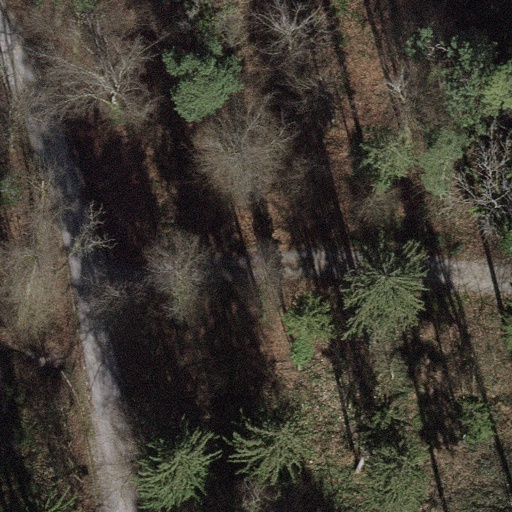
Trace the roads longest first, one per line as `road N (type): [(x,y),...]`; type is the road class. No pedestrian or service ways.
road 1 (track): [(114,511),(93,287),(32,100),(0,41)]
road 2 (track): [(511,274),(443,264),(297,268),(93,287)]
